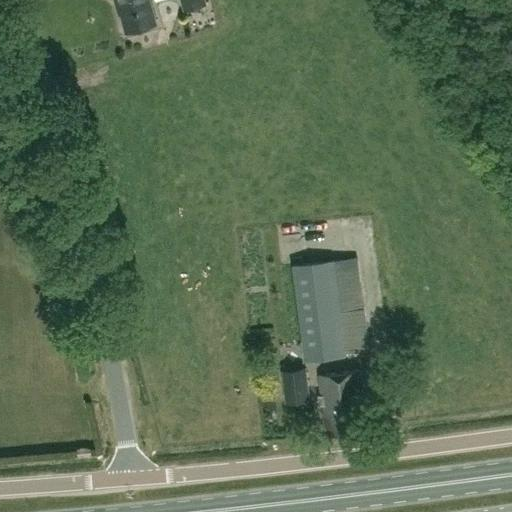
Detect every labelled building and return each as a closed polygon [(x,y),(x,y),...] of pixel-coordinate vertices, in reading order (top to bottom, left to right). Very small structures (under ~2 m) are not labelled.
[(116,0),(118,5),(120,5),(127,30),(156,22),(149,0),(116,0)] [(205,0),(182,0),(185,9),(206,3),(205,0)] [(367,346),(356,257),(294,264),(305,359),(345,355),(345,349),(367,346)] [(319,374),(326,434),(368,429),(361,369),(319,374)] [(312,392),(290,395),(292,411),(314,408),(312,392)]
